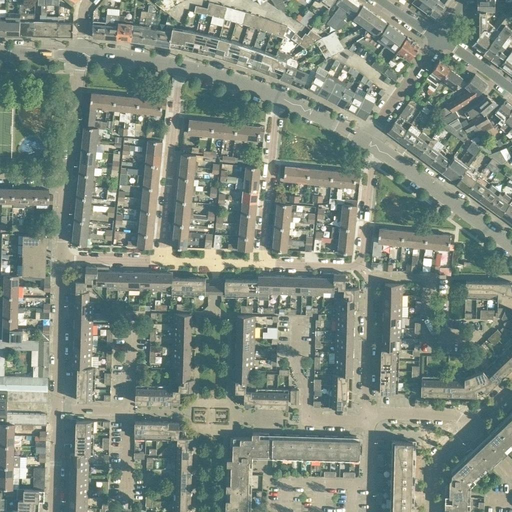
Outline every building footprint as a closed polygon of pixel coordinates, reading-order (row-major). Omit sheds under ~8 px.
[(165,11),(175,6),(171,0),(159,0),(155,3),(161,8),(165,11)] [(271,0),(272,0),(275,5),(282,10),(286,6),(283,1),(285,0),(271,0)] [(361,3),(356,0),(338,0),(337,3),(340,5),(331,18),(330,18),(327,23),(336,30),(348,22),(344,19),(349,12),(352,15),(361,4),(361,3)] [(424,0),(420,7),(429,13),(436,0),(424,0)] [(438,0),(436,0),(429,13),(437,19),(450,0),(442,0),(441,2),(438,0)] [(477,0),(477,9),(486,9),(494,9),(494,1),(498,1),(498,0),(477,0)] [(208,8),(206,14),(212,16),(215,4),(209,2),(207,8),(208,8)] [(227,7),(215,4),(212,16),(224,19),(227,7)] [(194,12),(206,14),(208,8),(207,8),(196,5),(194,12)] [(367,28),(377,15),(363,5),(353,18),(367,28)] [(20,14),(19,35),(33,35),(34,21),(34,14),(26,14),(26,7),(20,7),(20,14)] [(227,7),(224,19),(236,22),(240,10),(227,7)] [(487,21),(486,9),(477,9),(472,9),(472,38),(472,44),(472,45),(483,53),(505,24),(510,17),(503,12),(494,25),(489,21),(487,21)] [(130,40),(143,42),(147,11),(141,10),(139,23),(132,22),(130,40)] [(252,14),(240,10),(236,22),(248,26),(252,14)] [(299,21),(305,25),(314,14),(308,10),(299,21)] [(143,42),(155,44),(158,28),(151,27),(151,25),(153,12),(147,11),(143,42)] [(6,14),(6,19),(5,34),(19,35),(20,14),(6,14)] [(34,21),(33,35),(45,35),(46,21),(46,14),(40,14),(40,21),(34,21)] [(107,22),(106,38),(117,39),(119,15),(107,14),(107,22)] [(252,14),(248,26),(260,29),(263,18),(252,14)] [(119,15),(117,39),(130,40),(132,22),(133,20),(124,19),(125,15),(119,15)] [(375,37),(387,22),(377,15),(367,28),(365,31),(365,36),(365,37),(375,37)] [(58,16),(58,21),(58,36),(73,36),(73,22),(64,22),(64,16),(58,16)] [(270,20),(263,18),(260,29),(266,32),(270,20)] [(271,33),(272,32),(275,22),(270,20),(266,32),(271,33)] [(58,36),(58,21),(46,21),(45,35),(58,36)] [(106,38),(107,22),(103,21),(93,21),(92,37),(106,38)] [(271,33),(277,36),(281,24),(275,22),(272,32),(271,33)] [(387,45),(398,30),(388,23),(377,38),(387,45)] [(283,38),(287,26),(281,24),(277,36),(283,38)] [(493,40),(485,52),(487,53),(486,55),(491,58),(508,36),(511,30),(511,29),(505,24),(493,40)] [(155,44),(169,46),(171,33),(171,30),(165,29),(165,27),(158,26),(158,28),(155,44)] [(178,48),(181,48),(184,29),(179,28),(177,28),(172,27),(171,30),(171,33),(169,46),(174,47),(178,48)] [(184,29),(181,48),(192,50),(196,32),(184,29)] [(316,41),(320,38),(322,37),(311,29),(307,34),(316,41)] [(396,51),(406,38),(404,37),(405,36),(398,30),(387,45),(394,50),(396,51)] [(196,32),(192,50),(203,53),(208,34),(196,32)] [(322,37),(321,37),(327,47),(339,40),(334,32),(328,35),(322,37)] [(302,38),(295,33),(291,38),(296,42),(305,48),(310,44),(302,38)] [(316,41),(307,34),(305,33),(302,38),(310,44),(316,41)] [(219,37),(208,34),(203,53),(214,56),(219,37)] [(406,58),(409,60),(420,46),(407,36),(389,62),(392,66),(406,58)] [(491,58),(491,59),(498,64),(511,45),(511,39),(508,36),(491,58)] [(219,37),(214,56),(225,59),(231,41),(219,37)] [(316,41),(321,50),(327,47),(321,37),(320,38),(316,41)] [(339,40),(327,47),(332,56),(344,49),(343,47),(339,40)] [(242,44),(231,41),(225,59),(236,62),(242,44)] [(242,44),(236,62),(247,66),(253,48),(242,44)] [(327,47),(321,50),(326,59),(330,57),(332,56),(327,47)] [(265,51),(253,48),(247,66),(258,69),(265,51)] [(511,48),(499,65),(511,74),(511,73),(511,48)] [(269,74),(272,66),(276,56),(265,51),(258,69),(269,74)] [(272,66),(269,74),(271,74),(271,75),(280,78),(288,58),(290,57),(292,56),(278,51),(276,56),(272,66)] [(290,57),(288,58),(280,78),(292,83),(295,76),(293,75),(296,68),(298,63),(296,60),(290,57)] [(430,73),(427,78),(432,82),(428,87),(429,88),(427,91),(432,94),(436,88),(451,68),(439,60),(432,71),(430,73)] [(298,69),(296,68),(293,75),(295,76),(292,83),(302,87),(304,83),(310,69),(300,64),(298,69)] [(388,75),(394,79),(395,80),(399,74),(389,66),(385,72),(387,74),(388,75)] [(451,68),(436,88),(441,91),(446,84),(454,90),(458,84),(463,77),(451,68)] [(310,69),(304,83),(309,85),(308,87),(318,92),(326,77),(310,69)] [(326,77),(318,92),(328,98),(337,79),(327,74),(326,77)] [(455,110),(478,96),(487,85),(487,84),(475,74),(469,82),(465,86),(471,90),(448,104),(452,111),(455,110)] [(337,79),(328,98),(337,103),(345,87),(346,84),(337,79)] [(345,87),(337,103),(347,108),(355,92),(345,87)] [(355,92),(347,108),(356,113),(366,93),(357,88),(355,92)] [(94,120),(96,109),(91,109),(91,107),(101,108),(103,93),(92,92),(92,93),(87,92),(86,108),(85,119),(94,120)] [(103,93),(101,108),(101,111),(106,111),(106,108),(114,109),(115,95),(103,93)] [(366,93),(356,113),(366,118),(376,98),(366,93)] [(115,95),(114,109),(121,110),(120,121),(125,121),(127,96),(115,95)] [(125,121),(129,121),(130,111),(138,112),(139,97),(127,96),(125,121)] [(476,105),(465,113),(468,118),(481,110),(484,114),(485,113),(497,103),(487,96),(476,105)] [(139,97),(138,112),(145,112),(144,115),(149,116),(149,112),(150,113),(151,98),(139,97)] [(151,98),(150,113),(161,114),(162,108),(166,108),(167,100),(151,98)] [(435,106),(426,99),(423,104),(425,106),(430,110),(431,110),(435,106)] [(501,117),(495,125),(498,128),(499,127),(510,114),(509,113),(511,109),(511,104),(506,100),(495,112),(501,117)] [(399,140),(408,128),(411,123),(405,119),(413,108),(408,104),(387,131),(399,140)] [(430,110),(425,106),(422,110),(427,114),(430,110)] [(511,126),(511,109),(509,113),(510,114),(499,127),(507,132),(509,130),(511,126)] [(459,117),(455,110),(452,111),(442,118),(445,120),(449,124),(458,118),(459,117)] [(463,126),(457,130),(463,134),(474,128),(478,135),(493,127),(485,113),(484,114),(468,123),(463,126)] [(436,120),(442,125),(445,120),(442,118),(439,116),(436,120)] [(188,127),(188,133),(200,134),(201,120),(185,118),(184,127),(188,127)] [(456,129),(457,130),(463,126),(460,122),(458,118),(449,124),(456,129)] [(85,119),(83,137),(97,139),(100,139),(100,135),(98,135),(98,129),(102,129),(103,122),(94,121),(94,120),(85,119)] [(213,121),(201,120),(200,134),(201,134),(200,138),(205,138),(205,135),(212,136),(213,121)] [(442,125),(452,133),(456,129),(449,124),(445,120),(442,125)] [(225,122),(213,121),(212,136),(219,137),(219,140),(223,140),(225,122)] [(237,123),(225,122),(223,140),(227,140),(228,137),(236,138),(237,123)] [(236,138),(235,141),(247,142),(248,139),(249,125),(237,123),(236,138)] [(411,123),(408,128),(399,140),(409,147),(419,135),(418,134),(420,130),(411,123)] [(265,126),(249,125),(248,139),(263,141),(265,126)] [(463,134),(457,130),(456,129),(452,133),(464,142),(467,138),(463,134)] [(409,147),(419,155),(432,138),(422,131),(420,135),(419,135),(409,147)] [(100,139),(83,137),(82,149),(96,150),(97,144),(99,145),(100,139)] [(432,138),(419,155),(430,163),(441,149),(444,145),(433,137),(432,138)] [(144,146),(144,151),(161,153),(162,141),(148,140),(148,146),(144,146)] [(473,142),(467,150),(473,155),(476,156),(481,148),(478,146),(473,142)] [(491,153),(485,143),(478,146),(481,148),(489,154),(491,153)] [(210,156),(210,151),(205,150),(206,148),(199,147),(198,153),(204,153),(203,156),(210,156)] [(80,161),(97,163),(98,159),(95,159),(96,150),(82,149),(80,161)] [(446,152),(441,149),(430,163),(442,172),(451,160),(444,155),(446,152)] [(489,154),(493,157),(500,163),(505,160),(500,150),(491,153),(489,154)] [(161,153),(144,151),(143,156),(147,156),(146,163),(160,165),(161,153)] [(181,165),(198,167),(199,163),(195,163),(196,155),(182,153),(181,165)] [(442,172),(456,182),(467,168),(476,156),(473,155),(468,162),(466,161),(465,162),(454,155),(451,160),(442,172)] [(493,157),(489,162),(499,169),(503,165),(502,164),(500,163),(493,157)] [(79,173),(93,174),(94,168),(97,168),(97,163),(80,161),(79,173)] [(142,170),(142,175),(159,176),(160,165),(146,163),(145,170),(142,170)] [(213,168),(198,167),(181,165),(179,177),(194,178),(195,172),(198,172),(219,174),(219,169),(213,168)] [(297,166),(281,165),(280,173),(284,174),(284,180),(296,181),(297,166)] [(243,174),(242,177),(259,179),(260,167),(246,166),(245,174),(243,174)] [(297,166),(296,181),(296,184),(300,184),(301,181),(307,182),(309,168),(297,166)] [(321,169),(309,168),(307,182),(315,183),(314,186),(319,186),(321,169)] [(478,177),(479,175),(481,173),(475,169),(473,173),(467,168),(456,182),(468,191),(478,177)] [(332,170),(321,169),(319,186),(323,187),(323,183),(331,184),(332,170)] [(344,171),(332,170),(331,184),(338,185),(338,188),(337,198),(341,199),(342,188),(343,186),(344,171)] [(361,173),(344,171),(343,186),(354,187),(355,181),(360,181),(361,173)] [(78,184),(95,186),(95,183),(93,182),(93,174),(79,173),(78,184)] [(159,176),(142,175),(139,174),(137,186),(143,187),(158,188),(159,176)] [(479,175),(478,177),(468,191),(478,199),(487,187),(486,186),(489,182),(479,175)] [(179,177),(178,189),(196,190),(196,185),(193,185),(194,178),(179,177)] [(258,191),(259,179),(242,177),(242,182),(245,183),(244,189),(258,191)] [(488,188),(487,187),(478,199),(489,206),(498,193),(500,190),(491,183),(488,188)] [(77,196),(91,198),(91,191),(95,191),(95,186),(78,184),(77,196)] [(158,188),(143,187),(143,194),(140,194),(139,198),(157,200),(158,188)] [(2,188),(2,202),(14,202),(14,188),(2,188)] [(14,202),(13,207),(25,208),(25,203),(26,189),(14,188),(14,202)] [(26,189),(25,203),(37,203),(37,189),(26,189)] [(37,189),(37,203),(53,203),(53,195),(49,195),(49,189),(37,189)] [(178,189),(177,200),(191,202),(192,194),(195,195),(196,190),(178,189)] [(240,197),(240,201),(257,202),(258,191),(244,189),(243,198),(240,197)] [(498,193),(489,206),(499,214),(501,215),(509,203),(508,202),(511,198),(505,193),(503,196),(498,193)] [(91,198),(77,196),(76,208),(93,210),(108,211),(114,212),(115,207),(90,204),(91,198)] [(139,198),(139,203),(141,203),(141,210),(155,211),(157,200),(139,198)] [(176,212),(193,214),(194,209),(191,209),(191,202),(177,200),(176,212)] [(256,214),(257,202),(240,201),(239,206),(242,206),(242,213),(256,214)] [(509,203),(501,215),(511,223),(511,202),(511,201),(509,203)] [(276,215),(293,216),(302,217),(304,217),(304,213),(304,212),(293,211),(293,212),(291,212),(292,204),(277,203),(276,215)] [(356,217),(357,205),(351,204),(345,204),(343,203),(342,211),(339,211),(339,215),(356,217)] [(74,220),(89,221),(89,215),(92,215),(93,210),(76,208),(74,220)] [(155,211),(141,210),(140,218),(137,217),(136,221),(154,223),(155,211)] [(215,216),(209,215),(193,214),(176,212),(175,224),(189,225),(190,218),(193,218),(214,221),(215,216)] [(238,221),(237,224),(254,226),(256,214),(242,213),(241,221),(238,221)] [(276,215),(275,226),(289,228),(290,221),(293,221),(293,216),(276,215)] [(355,229),(356,217),(339,215),(338,219),(341,220),(340,227),(355,229)] [(91,228),(88,227),(89,221),(74,220),(73,232),(90,233),(91,228)] [(154,223),(136,221),(136,226),(139,226),(139,233),(153,235),(154,223)] [(189,225),(175,224),(173,235),(191,237),(205,238),(205,239),(212,239),(212,234),(188,232),(189,225)] [(253,238),(254,226),(237,224),(237,229),(240,229),(239,236),(253,238)] [(289,228),(275,226),(274,238),(288,240),(291,240),(291,235),(289,234),(289,228)] [(332,226),(331,238),(336,238),(354,239),(355,229),(340,227),(332,226)] [(392,229),(375,227),(374,236),(379,236),(378,241),(374,241),(372,255),(381,256),(383,242),(390,243),(392,229)] [(394,243),(402,244),(403,230),(392,229),(390,243),(390,246),(394,246),(394,243)] [(415,231),(403,230),(402,244),(409,245),(409,248),(413,248),(415,231)] [(427,232),(415,231),(413,248),(418,249),(418,246),(425,247),(427,232)] [(87,237),(111,240),(112,235),(106,235),(90,233),(73,232),(72,243),(87,245),(87,237)] [(438,234),(427,232),(425,247),(432,247),(432,250),(437,251),(437,249),(437,248),(438,234)] [(153,235),(139,233),(138,241),(128,241),(128,246),(152,247),(153,235)] [(46,245),(46,239),(46,235),(24,234),(24,244),(41,245),(46,245)] [(222,235),(215,234),(213,248),(220,248),(222,235)] [(449,243),(454,244),(455,235),(438,234),(437,248),(449,249),(449,243)] [(187,241),(191,241),(191,237),(173,235),(172,247),(187,248),(187,241)] [(228,244),(228,248),(252,249),(253,238),(239,236),(238,244),(228,244)] [(288,240),(274,238),(273,250),(287,250),(288,244),(305,246),(305,251),(311,251),(312,242),(305,241),(291,240),(288,240)] [(338,243),(338,252),(352,252),(354,239),(336,238),(331,238),(331,243),(338,243)] [(46,251),(46,245),(41,245),(24,244),(24,255),(46,255),(46,251)] [(45,265),(46,255),(24,255),(23,265),(40,265),(45,265)] [(1,274),(1,275),(4,275),(10,275),(10,264),(6,264),(1,264),(1,274)] [(41,276),(45,276),(45,265),(40,265),(23,265),(23,275),(41,276)] [(82,273),(80,275),(86,281),(92,281),(97,281),(97,266),(86,266),(86,273),(82,273)] [(92,281),(92,287),(96,287),(96,284),(107,285),(108,271),(108,267),(97,266),(97,281),(92,281)] [(107,285),(107,289),(118,289),(118,271),(108,271),(107,285)] [(118,271),(118,289),(129,290),(129,272),(118,271)] [(140,272),(129,272),(129,290),(140,290),(140,272)] [(140,272),(140,290),(150,290),(151,272),(140,272)] [(162,273),(151,272),(150,290),(161,290),(162,273)] [(162,273),(161,290),(172,291),(172,277),(173,277),(173,273),(162,273)] [(334,291),(334,273),(323,273),(323,277),(324,291),(334,291)] [(334,291),(334,294),(338,294),(338,288),(344,288),(351,282),(349,280),(345,280),(346,273),(334,273),(334,291)] [(1,281),(1,285),(19,286),(19,275),(10,275),(4,275),(4,281),(1,281)] [(72,280),(71,291),(86,291),(86,287),(86,281),(80,275),(79,276),(79,280),(72,280)] [(258,293),(268,293),(269,276),(258,275),(258,280),(258,293)] [(41,276),(40,287),(44,287),(44,282),(51,282),(51,276),(45,276),(41,276)] [(279,294),(280,276),(269,276),(268,293),(279,294)] [(290,294),(290,276),(280,276),(279,294),(290,294)] [(301,294),(301,277),(290,276),(290,294),(301,294)] [(184,278),(173,277),(172,277),(172,291),(172,295),(183,295),(184,278)] [(312,295),(312,277),(301,277),(301,294),(312,295)] [(324,291),(323,277),(312,277),(312,295),(323,295),(324,291)] [(195,278),(184,278),(183,295),(194,296),(195,278)] [(205,278),(195,278),(194,296),(205,296),(205,295),(213,295),(221,296),(225,296),(225,297),(236,297),(236,279),(225,279),(225,284),(222,283),(214,283),(205,283),(205,278)] [(247,279),(236,279),(236,297),(246,297),(247,279)] [(258,280),(247,279),(246,297),(258,298),(258,293),(258,280)] [(465,298),(476,299),(477,281),(466,280),(466,281),(465,298)] [(488,281),(477,281),(476,299),(487,299),(488,281)] [(499,281),(488,281),(487,299),(498,299),(499,281)] [(511,282),(499,281),(498,299),(511,305),(511,288),(511,282)] [(344,294),(344,298),(359,299),(359,288),(352,287),(352,284),(351,282),(344,288),(344,294)] [(385,283),(384,295),(402,295),(402,284),(385,283)] [(1,285),(0,290),(4,290),(4,296),(18,297),(19,286),(1,285)] [(71,302),(75,302),(89,302),(89,291),(92,291),(92,287),(86,287),(86,291),(71,291),(71,302)] [(354,310),(358,310),(359,299),(344,298),(344,294),(338,294),(338,298),(341,298),(341,309),(354,310)] [(384,295),(384,305),(402,306),(402,295),(384,295)] [(0,303),(0,304),(0,306),(18,307),(18,297),(4,296),(4,303),(0,303)] [(75,313),(93,313),(93,302),(89,302),(75,302),(75,313)] [(384,305),(384,316),(402,317),(407,317),(407,306),(402,306),(384,305)] [(0,306),(0,311),(3,311),(3,318),(18,318),(23,318),(24,308),(18,307),(0,306)] [(336,320),(354,320),(354,310),(341,309),(336,309),(336,320)] [(75,313),(75,323),(93,324),(93,313),(75,313)] [(191,324),(192,314),(174,313),(173,324),(191,324)] [(255,315),(237,315),(237,326),(255,327),(255,316),(255,315)] [(272,327),(278,327),(278,316),(273,316),(264,316),(264,327),(272,327)] [(383,327),(401,328),(402,317),(384,316),(383,327)] [(0,323),(0,328),(18,329),(18,318),(3,318),(3,324),(0,323)] [(354,320),(336,320),(336,331),(353,331),(354,320)] [(93,324),(75,323),(74,334),(92,335),(93,324)] [(173,335),(191,335),(191,324),(173,324),(173,335)] [(237,326),(237,337),(255,337),(255,327),(237,326)] [(383,327),(383,338),(401,338),(401,328),(383,327)] [(0,332),(3,332),(3,339),(21,339),(21,329),(18,329),(0,328),(0,332)] [(353,342),(353,331),(336,331),(335,341),(353,342)] [(92,345),(92,335),(74,334),(74,345),(92,345)] [(191,346),(191,335),(173,335),(173,345),(191,346)] [(237,337),(236,348),(254,348),(255,337),(237,337)] [(48,377),(49,340),(17,339),(3,339),(0,338),(0,375),(4,375),(5,346),(13,346),(13,349),(32,350),(38,350),(38,366),(34,366),(34,376),(48,377)] [(401,350),(401,338),(383,338),(383,348),(383,349),(399,349),(401,350)] [(353,353),(353,342),(335,341),(335,352),(353,353)] [(92,356),(92,345),(74,345),(74,356),(92,356)] [(150,345),(150,356),(155,356),(155,352),(162,352),(162,346),(150,345)] [(173,356),(190,357),(191,346),(173,345),(173,356)] [(254,359),(254,348),(236,348),(236,359),(254,359)] [(381,348),(381,359),(399,360),(399,349),(383,349),(383,348),(381,348)] [(511,369),(511,367),(511,354),(506,348),(498,356),(511,369)] [(353,364),(353,353),(335,352),(335,363),(353,364)] [(92,356),(74,356),(74,367),(78,367),(91,367),(92,356)] [(190,367),(190,357),(173,356),(172,368),(177,368),(190,367)] [(498,356),(490,363),(503,376),(511,369),(498,356)] [(236,359),(236,369),(249,370),(254,370),(254,359),(236,359)] [(381,359),(381,370),(399,371),(399,360),(381,359)] [(348,374),(348,375),(352,375),(353,364),(335,363),(334,374),(348,374)] [(495,384),(503,376),(490,363),(483,371),(495,384)] [(96,367),(91,367),(78,367),(77,378),(95,378),(96,367)] [(176,379),(194,379),(195,368),(190,367),(177,368),(176,379)] [(246,385),(251,385),(252,385),(252,381),(249,381),(249,370),(236,369),(231,369),(231,380),(246,380),(246,385)] [(381,370),(380,381),(398,382),(399,371),(381,370)] [(486,392),(495,384),(483,371),(465,377),(465,395),(477,395),(478,389),(481,387),(486,392)] [(330,385),(348,386),(348,375),(348,374),(334,374),(330,374),(330,385)] [(0,375),(0,389),(8,390),(13,390),(19,391),(25,391),(30,391),(36,391),(42,391),(47,391),(48,377),(34,376),(4,375),(0,375)] [(421,394),(432,394),(433,376),(422,376),(421,394)] [(433,376),(432,394),(443,394),(444,376),(433,376)] [(443,394),(454,395),(454,377),(444,376),(443,394)] [(454,377),(454,395),(465,395),(465,377),(454,377)] [(77,378),(77,389),(95,389),(95,378),(77,378)] [(194,390),(194,379),(176,379),(173,379),(173,383),(185,395),(187,393),(187,390),(194,390)] [(238,395),(239,397),(251,385),(246,385),(246,380),(231,380),(231,391),(238,392),(238,395)] [(380,381),(380,393),(398,393),(398,388),(403,388),(403,382),(398,382),(380,381)] [(169,383),(169,385),(169,403),(180,404),(180,397),(183,397),(185,395),(173,383),(169,383)] [(135,402),(147,403),(147,385),(136,384),(135,402)] [(147,403),(158,403),(158,385),(147,385),(147,403)] [(158,403),(169,403),(169,385),(158,385),(158,403)] [(244,406),(255,406),(256,388),(256,385),(252,385),(251,385),(239,397),(241,398),(244,399),(244,406)] [(329,396),(347,397),(348,386),(330,385),(329,396)] [(255,406),(266,406),(267,388),(256,388),(255,406)] [(277,406),(278,389),(267,388),(266,406),(277,406)] [(95,400),(95,389),(77,389),(77,400),(95,400)] [(288,407),(289,389),(278,389),(277,406),(288,407)] [(291,389),(290,403),(298,403),(299,389),(291,389)] [(329,407),(347,407),(347,397),(329,396),(329,407)] [(445,500),(444,511),(469,511),(470,497),(470,495),(467,495),(468,485),(469,484),(471,485),(487,469),(490,467),(493,464),(494,463),(499,458),(502,455),(503,455),(506,451),(509,449),(511,445),(511,411),(497,426),(496,426),(495,428),(490,433),(489,433),(491,435),(488,439),(487,439),(483,443),(479,447),(478,448),(475,451),(473,449),(472,449),(467,454),(465,456),(453,467),(456,470),(452,474),(452,476),(450,478),(450,485),(446,485),(445,500)] [(76,420),(76,431),(94,432),(94,421),(76,420)] [(146,439),(146,421),(135,421),(134,439),(146,439)] [(157,421),(146,421),(146,439),(157,439),(157,421)] [(168,422),(157,421),(157,439),(168,440),(168,422)] [(168,440),(168,443),(172,443),(172,437),(178,437),(184,431),(182,429),(179,429),(179,422),(168,422),(168,440)] [(0,430),(0,434),(14,435),(15,424),(12,424),(7,424),(0,423),(0,430)] [(94,443),(94,432),(76,431),(76,442),(94,443)] [(172,443),(171,447),(174,447),(192,447),(193,436),(186,436),(186,433),(184,431),(178,437),(178,443),(172,443)] [(250,511),(252,474),(253,454),(258,454),(258,457),(268,457),(269,432),(253,432),(252,437),(233,437),(233,458),(227,458),(227,465),(225,511),(250,511)] [(273,432),(272,458),(360,460),(360,439),(362,439),(362,436),(299,434),(274,434),(274,433),(273,432)] [(0,444),(14,445),(20,445),(21,445),(22,435),(14,435),(0,434),(0,444)] [(392,440),(389,511),(410,511),(411,505),(414,505),(415,493),(412,493),(412,486),(415,486),(415,474),(412,473),(412,467),(415,467),(416,454),(413,454),(413,448),(416,448),(416,441),(392,440)] [(76,442),(75,453),(89,454),(93,454),(94,443),(76,442)] [(0,455),(14,456),(14,445),(0,444),(0,455)] [(174,447),(174,458),(192,458),(192,447),(174,447)] [(89,465),(89,454),(75,453),(71,453),(71,464),(89,465)] [(0,466),(13,467),(21,467),(21,456),(14,456),(0,455),(0,466)] [(192,469),(192,458),(174,458),(174,469),(192,469)] [(88,475),(89,465),(71,464),(70,475),(88,475)] [(21,467),(13,467),(0,466),(0,476),(21,478),(21,467)] [(45,467),(35,467),(34,478),(45,478),(45,467)] [(174,469),(174,480),(191,480),(192,469),(174,469)] [(88,486),(88,475),(70,475),(70,486),(88,486)] [(0,487),(13,488),(13,478),(21,478),(0,476),(0,487)] [(45,478),(34,478),(34,489),(45,489),(45,478)] [(191,491),(191,480),(174,480),(173,491),(191,491)] [(488,488),(492,484),(488,480),(484,484),(488,488)] [(70,497),(88,497),(88,486),(70,486),(70,497)] [(19,499),(44,500),(45,489),(34,489),(17,488),(17,499),(19,499)] [(173,491),(173,501),(191,502),(191,491),(173,491)] [(70,497),(69,507),(87,508),(88,497),(70,497)] [(19,510),(39,510),(39,500),(44,500),(19,499),(19,510)] [(190,511),(191,502),(173,501),(172,511),(190,511)]
